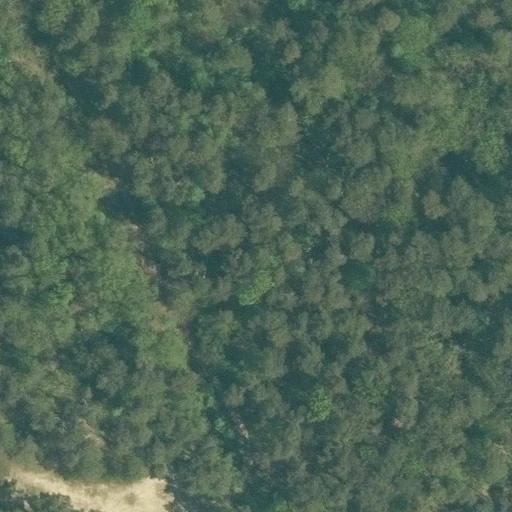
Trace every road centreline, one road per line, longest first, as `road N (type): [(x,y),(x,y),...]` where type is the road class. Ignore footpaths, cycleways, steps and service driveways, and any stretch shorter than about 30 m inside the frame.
road 1 (track): [(108,169),(511,35)]
road 2 (track): [(144,511),(54,494),(0,493)]
